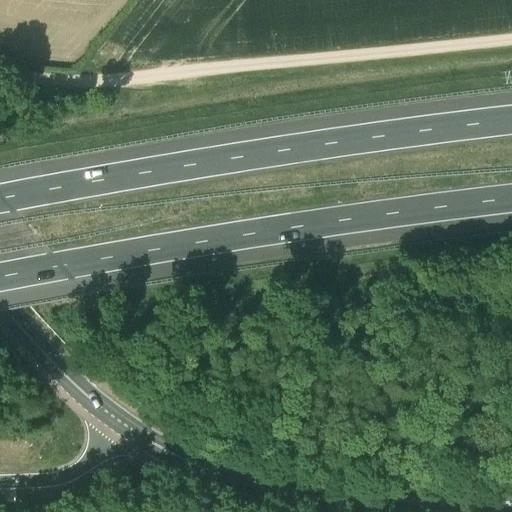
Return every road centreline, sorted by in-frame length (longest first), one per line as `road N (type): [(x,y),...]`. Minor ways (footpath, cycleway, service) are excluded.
road 1 (motorway): [(0,281),(511,202)]
road 2 (motorway): [(511,119),(0,195)]
road 3 (track): [(0,75),(62,83),(511,37)]
road 4 (tertiary): [(511,507),(302,496),(235,481),(122,424)]
road 5 (tertiary): [(122,424),(66,378),(0,305)]
road 6 (motorway): [(0,482),(73,472),(122,424)]
